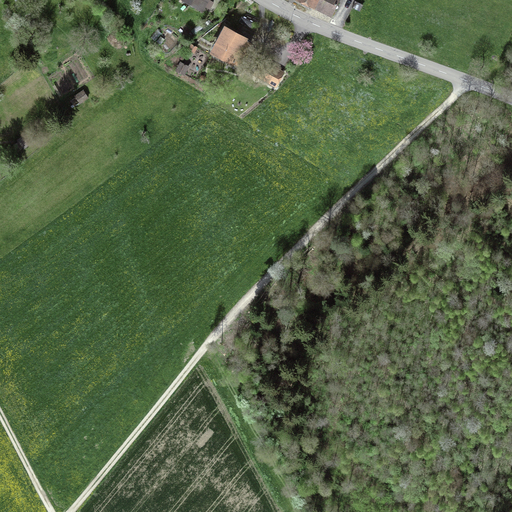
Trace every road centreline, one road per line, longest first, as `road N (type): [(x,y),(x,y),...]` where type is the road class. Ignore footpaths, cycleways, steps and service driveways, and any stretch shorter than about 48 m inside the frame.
road 1 (track): [(69,511),(209,338),(470,81)]
road 2 (tertiary): [(264,0),(511,97)]
